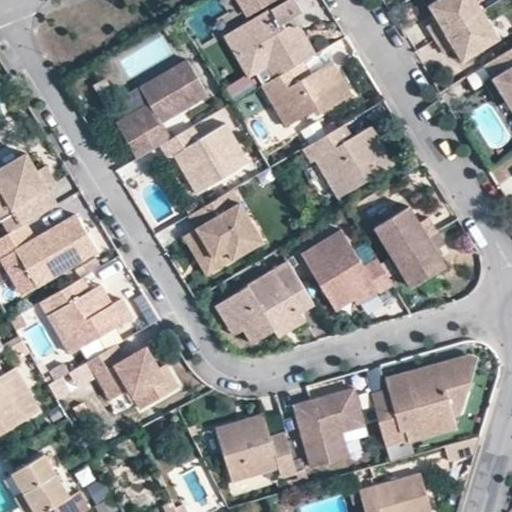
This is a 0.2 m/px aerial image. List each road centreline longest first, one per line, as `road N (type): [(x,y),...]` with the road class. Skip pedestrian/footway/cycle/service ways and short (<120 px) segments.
road 1 (residential): [(500,309),(476,309),(273,370),(219,361),(0,18)]
road 2 (residential): [(349,0),(511,271)]
